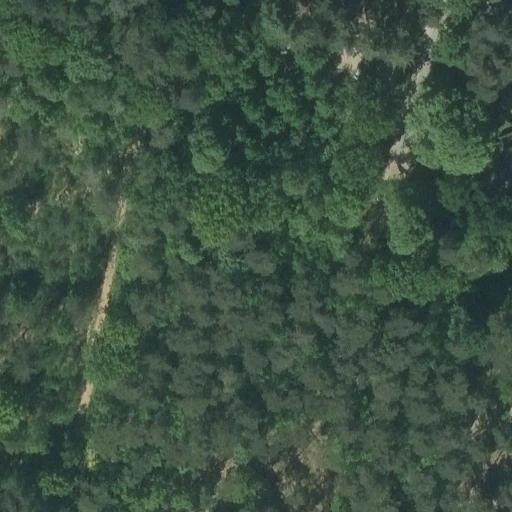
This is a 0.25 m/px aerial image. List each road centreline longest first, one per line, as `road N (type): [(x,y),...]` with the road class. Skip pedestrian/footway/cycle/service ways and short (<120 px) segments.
road 1 (track): [(152,85),(140,112),(62,511)]
road 2 (track): [(511,274),(457,511)]
road 3 (track): [(0,16),(116,61),(152,85)]
road 4 (track): [(152,85),(208,95),(249,0)]
